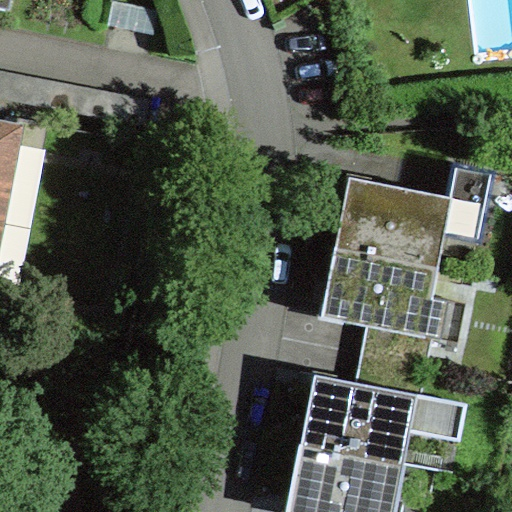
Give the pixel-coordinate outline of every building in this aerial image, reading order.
[(0,0),(0,9),(10,11),(12,0),(0,0)] [(0,220),(18,127),(0,123),(0,220)] [(489,172),(456,166),(450,196),(370,180),(350,176),(337,245),(437,265),(444,230),(477,236),(489,172)] [(437,265),(337,245),(323,314),(368,323),(362,352),(426,365),(431,336),(424,334),(437,265)] [(426,365),(362,352),(356,381),(336,377),(315,373),(301,442),(302,442),(403,462),(404,462),(417,393),(420,394),(426,365)] [(393,511),(403,462),(302,442),(289,511),(393,511)]
